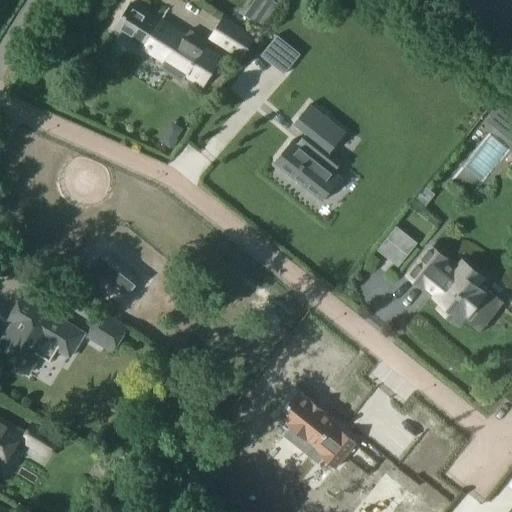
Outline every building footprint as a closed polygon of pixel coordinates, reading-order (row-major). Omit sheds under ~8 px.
[(186,36),(133,2),(115,30),(164,61),(160,67),(183,82),(187,75),(204,85),(221,58),(205,48),(209,41),(191,29),(186,36)] [(224,17),(211,38),(242,58),(255,37),(224,17)] [(293,140),(275,162),(294,178),(304,186),(324,201),(342,178),(329,168),(336,159),(342,164),(343,162),(331,153),(346,133),(310,104),(294,124),(306,133),(305,134),(308,137),(302,145),(298,143),(298,144),(293,140)] [(511,114),(501,106),(489,120),(507,135),(511,128),(511,114)] [(397,228),(379,251),(399,267),(418,244),(397,228)] [(446,260),(431,248),(409,274),(425,287),(427,285),(437,294),(436,296),(444,302),(440,307),(460,323),(463,320),(464,321),(466,320),(464,318),(474,306),(486,315),(500,298),(480,282),(483,278),(463,262),(456,270),(446,261),(446,260)] [(105,253),(92,269),(127,296),(139,280),(105,253)] [(9,320),(13,323),(0,344),(0,356),(30,375),(41,356),(50,361),(57,351),(71,359),(87,334),(24,295),(9,320)] [(128,328),(102,312),(87,337),(113,353),(128,328)] [(298,392),(278,417),(287,424),(287,425),(290,428),(284,436),(312,459),(319,451),(324,455),(323,456),(325,457),(338,468),(358,443),(342,431),(342,432),(335,426),(338,423),(298,392)] [(0,469),(1,470),(14,451),(20,441),(49,459),(60,441),(32,425),(24,436),(0,420),(0,469)]
